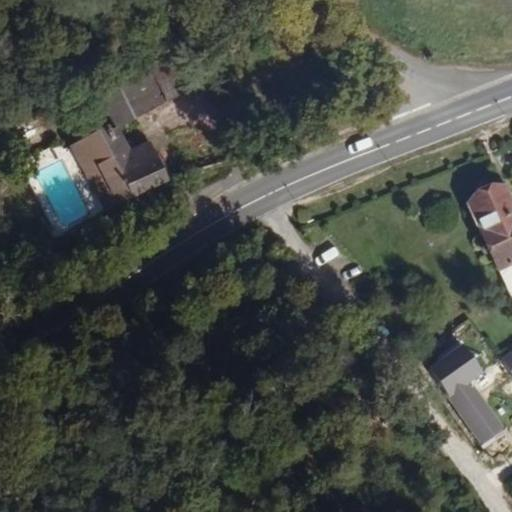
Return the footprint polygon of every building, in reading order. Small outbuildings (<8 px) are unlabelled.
[(112,131),(133,124),(198,85),(178,50),(99,96),(85,98),(97,131),(63,146),(74,175),(86,171),(90,180),(100,207),(114,201),(112,195),(126,187),(132,194),(162,182),(147,145),(120,156),(112,131)] [(489,183),(466,195),(464,207),(494,273),(499,270),(511,263),(511,206),(503,188),(489,183)] [(511,285),(511,263),(499,270),(506,288),(511,285)] [(458,346),(422,374),(439,396),(469,375),(475,370),(458,346)] [(511,372),(511,351),(502,358),(511,372)] [(469,375),(439,396),(474,442),(483,436),(487,442),(497,435),(461,390),(473,380),(469,375)]
